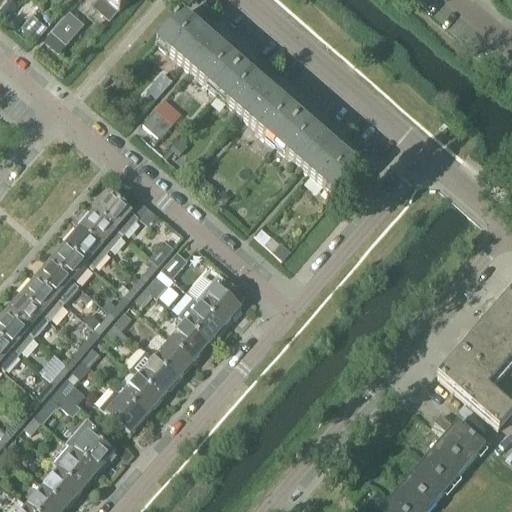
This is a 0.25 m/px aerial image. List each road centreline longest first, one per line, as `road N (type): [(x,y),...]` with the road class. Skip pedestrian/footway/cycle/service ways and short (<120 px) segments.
road 1 (residential): [(266,508),(507,228)]
road 2 (residential): [(289,316),(55,109)]
road 3 (residential): [(289,316),(119,511)]
road 4 (residential): [(426,157),(244,0)]
road 5 (residential): [(426,157),(289,316)]
